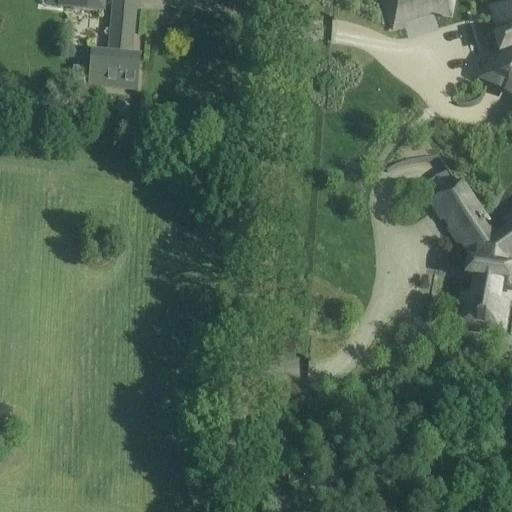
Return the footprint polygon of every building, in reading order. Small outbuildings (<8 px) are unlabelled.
[(58,0),(57,10),(104,14),(105,0),(58,0)] [(136,0),(114,0),(109,55),(93,54),(90,89),(136,93),(139,61),(130,60),(136,0)] [(384,0),(393,28),(402,25),(401,21),(425,14),(429,13),(434,11),(436,12),(448,14),(451,0),(384,0)] [(496,68),(489,82),(503,89),(502,91),(507,94),(508,92),(511,94),(511,7),(495,12),(501,31),(506,29),(510,40),(497,44),(496,44),(496,45),(495,46),(495,47),(496,48),(499,58),(499,59),(500,59),(500,60),(501,60),(502,60),(506,59),(503,64),(500,70),(496,68)] [(481,226),(485,224),(460,187),(434,205),(459,242),(463,239),(478,260),(476,270),(469,268),(468,269),(468,270),(466,280),(466,282),(467,283),(473,284),(470,301),(462,300),(458,326),(475,329),(475,331),(483,332),(483,330),(501,333),(506,308),(498,306),(501,289),(506,289),(507,289),(507,288),(509,278),(509,276),(508,276),(503,275),(505,263),(511,258),(511,220),(506,225),(511,232),(493,244),(481,226)]
